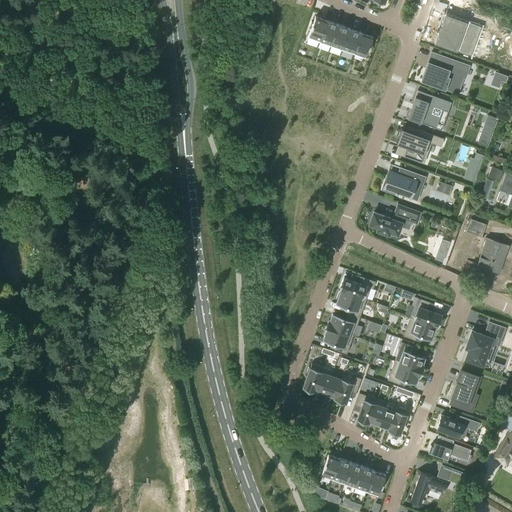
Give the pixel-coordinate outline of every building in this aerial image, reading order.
[(434,42),(471,55),(482,26),(444,13),(434,42)] [(317,40),(319,41),(327,20),(326,19),(326,20),(315,16),(313,21),(311,20),(308,27),(310,28),(307,37),(317,40)] [(327,20),(319,41),(330,45),(338,24),(327,20)] [(338,24),(330,45),(342,49),(349,28),(338,24)] [(342,49),(353,54),(361,32),(349,28),(342,49)] [(362,32),(361,32),(353,54),(365,58),(368,49),(370,50),(373,43),(371,42),(373,37),(361,33),(362,32)] [(421,77),(420,80),(424,82),(424,81),(456,92),(462,76),(464,77),(465,77),(469,65),(438,54),(434,65),(429,63),(427,69),(425,68),(422,77),(421,77)] [(493,65),(486,86),(503,91),(509,70),(493,65)] [(407,117),(410,118),(417,121),(434,127),(438,116),(430,113),(433,105),(442,109),(448,110),(451,101),(417,89),(417,90),(407,117)] [(487,114),(484,124),(493,127),(496,118),(487,114)] [(401,127),(396,142),(404,145),(402,153),(420,160),(428,138),(438,142),(440,136),(415,127),(415,128),(417,129),(416,132),(401,127)] [(463,177),(474,181),(481,160),(470,156),(463,177)] [(397,174),(390,171),(383,189),(397,194),(398,192),(416,199),(424,176),(425,176),(426,175),(399,166),(397,174)] [(499,180),(502,173),(500,169),(491,166),(488,175),(499,180)] [(511,198),(509,206),(511,207),(511,175),(506,173),(500,189),(511,193),(511,198)] [(395,215),(403,217),(407,219),(407,220),(409,221),(409,220),(416,222),(420,212),(397,203),(393,214),(395,215)] [(403,217),(395,215),(393,219),(389,217),(390,217),(382,214),(382,215),(373,211),(369,223),(378,226),(377,229),(388,233),(389,231),(397,233),(402,222),(401,221),(403,217)] [(466,231),(467,232),(481,237),(486,224),(470,218),(466,231)] [(487,238),(481,254),(477,264),(483,266),(483,268),(483,270),(484,273),(486,274),(488,274),(490,273),(491,271),(492,269),(498,272),(508,245),(487,238)] [(449,242),(442,239),(435,258),(442,260),(449,242)] [(360,276),(358,282),(344,277),(339,289),(366,298),(370,287),(372,288),(375,281),(360,276)] [(336,302),(349,306),(347,312),(359,317),(366,298),(339,289),(340,290),(340,291),(338,291),(336,298),(337,299),(336,302)] [(416,297),(410,316),(435,325),(435,326),(436,326),(441,313),(426,308),(429,301),(416,297)] [(328,299),(324,306),(335,311),(338,303),(328,299)] [(328,319),(326,325),(353,335),(359,317),(347,312),(345,318),(332,313),(329,320),(328,319)] [(435,325),(410,316),(403,335),(415,340),(417,333),(431,338),(432,335),(433,335),(436,327),(435,327),(435,326),(435,325)] [(469,348),(465,357),(482,363),(490,341),(498,344),(505,327),(488,321),(484,334),(472,330),(466,347),(469,348)] [(379,330),(381,325),(375,323),(373,330),(379,332),(379,330)] [(346,354),(353,335),(326,325),(324,331),(325,332),(323,338),(336,343),(334,350),(346,354)] [(413,345),(401,341),(394,360),(420,370),(423,364),(421,363),(424,357),(410,352),(413,345)] [(417,375),(418,376),(420,370),(394,360),(387,379),(399,384),(402,377),(415,382),(417,375)] [(322,366),(311,362),(310,367),(308,367),(306,372),(307,373),(303,386),(314,390),(322,366)] [(333,370),(322,366),(314,390),(315,390),(315,389),(325,392),(333,370)] [(480,376),(461,369),(457,380),(456,380),(455,383),(457,384),(452,398),(455,399),(454,402),(460,404),(462,401),(467,403),(471,392),(474,394),(480,376)] [(333,397),(334,397),(343,374),(342,374),(341,378),(331,375),(333,370),(325,392),(334,395),(333,397)] [(350,388),(356,391),(361,378),(354,375),(353,378),(343,374),(334,397),(346,401),(350,388)] [(364,376),(361,389),(372,392),(375,379),(364,376)] [(508,383),(502,380),(498,391),(505,393),(508,383)] [(412,396),(414,392),(403,388),(401,393),(412,396)] [(360,408),(357,417),(368,422),(376,398),(359,392),(354,406),(360,408)] [(386,402),(376,398),(368,422),(369,420),(378,424),(386,402)] [(388,429),(397,405),(386,402),(378,424),(388,427),(387,428),(388,429)] [(399,433),(404,420),(405,420),(408,414),(406,414),(408,409),(397,405),(388,429),(399,433)] [(441,414),(436,427),(459,435),(463,437),(467,427),(476,430),(479,422),(457,414),(455,419),(441,414)] [(511,459),(511,430),(510,429),(494,457),(502,462),(503,460),(507,462),(509,458),(511,459)] [(448,453),(467,460),(471,448),(452,442),(453,439),(438,434),(435,441),(433,440),(432,445),(430,444),(428,451),(447,458),(448,453)] [(328,453),(326,459),(324,458),(321,465),(323,466),(320,475),(332,479),(340,457),(339,457),(328,453)] [(343,483),(351,461),(340,457),(332,479),(343,483)] [(351,461),(343,483),(354,487),(362,465),(351,461)] [(362,465),(354,487),(366,491),(374,469),(362,465)] [(452,467),(448,479),(460,484),(465,472),(452,467)] [(374,469),(366,491),(377,495),(381,487),(383,487),(385,480),(383,479),(385,474),(374,470),(374,469)] [(440,494),(442,495),(447,481),(434,476),(434,475),(418,470),(417,472),(420,473),(411,498),(408,497),(407,499),(424,505),(424,503),(423,502),(428,489),(440,493),(440,494)] [(319,487),(312,484),(309,493),(317,495),(319,487)] [(344,502),(359,508),(361,503),(346,497),(344,502)]
